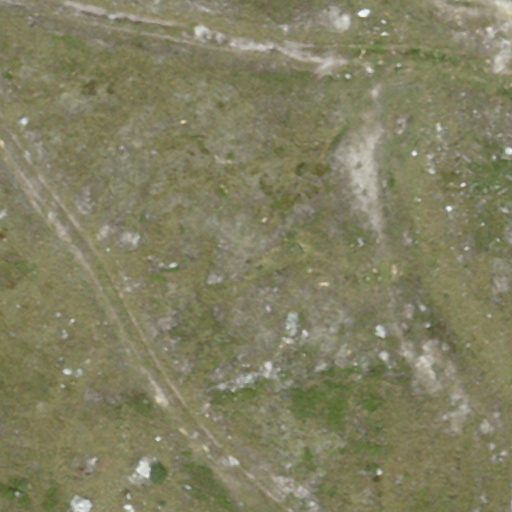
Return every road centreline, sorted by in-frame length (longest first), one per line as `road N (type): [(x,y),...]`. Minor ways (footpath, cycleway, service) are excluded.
road 1 (track): [(0,0),(218,52),(511,36)]
road 2 (track): [(330,511),(224,442),(0,149)]
